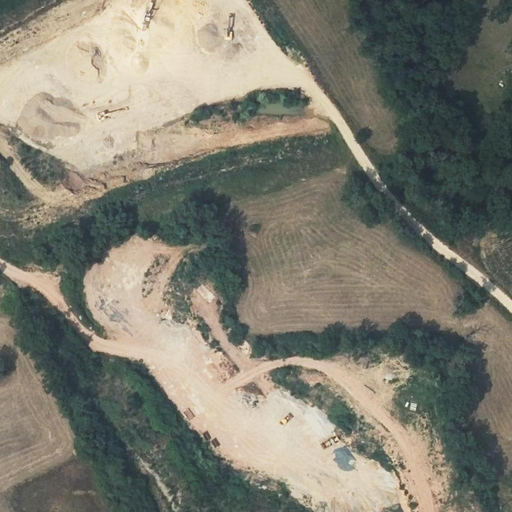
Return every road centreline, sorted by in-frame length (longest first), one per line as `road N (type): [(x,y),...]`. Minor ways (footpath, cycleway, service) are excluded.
road 1 (track): [(511,309),(402,220),(256,0)]
road 2 (track): [(0,220),(56,199),(91,166),(53,31),(106,0)]
road 3 (track): [(204,394),(284,363),(318,367),(399,433),(430,511)]
road 4 (track): [(204,394),(94,342),(46,286),(0,264)]
